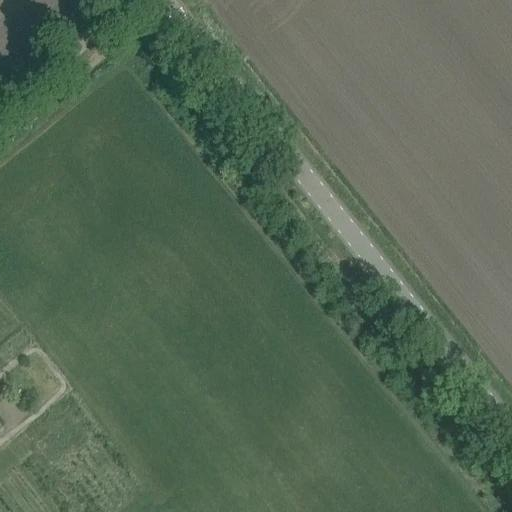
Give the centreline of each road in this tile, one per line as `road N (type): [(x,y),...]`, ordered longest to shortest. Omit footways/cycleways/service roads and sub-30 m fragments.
road 1 (unclassified): [(511,439),(335,225),(165,0)]
road 2 (unclassified): [(0,105),(131,0)]
